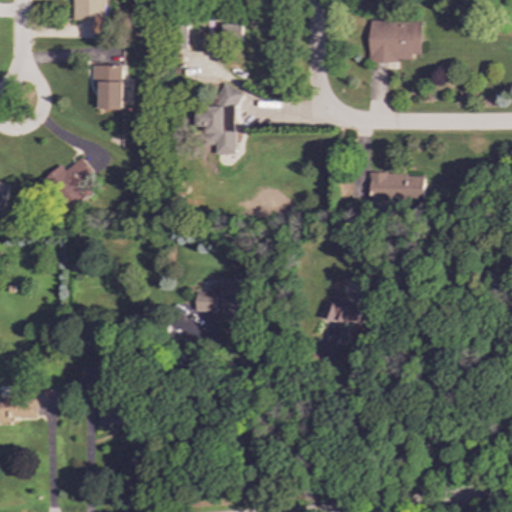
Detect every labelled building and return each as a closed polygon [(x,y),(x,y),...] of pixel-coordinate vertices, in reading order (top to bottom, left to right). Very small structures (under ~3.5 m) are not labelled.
[(73,0),(73,20),(105,20),(105,0),(73,0)] [(241,37),(240,20),(227,21),(227,17),(202,18),(203,39),(241,37)] [(422,22),(370,20),(368,61),(412,63),(413,55),(421,55),(422,22)] [(124,66),(93,65),(92,87),(99,87),(99,108),(123,108),(124,66)] [(236,154),(235,88),(218,89),(218,110),(192,111),(192,137),(204,137),(204,146),(215,146),(215,155),(236,154)] [(66,171),(61,165),(46,178),(75,209),(89,197),(79,186),(95,172),(81,157),(66,171)] [(369,198),(432,198),(432,171),(420,171),(420,174),(369,174),(369,198)] [(0,216),(2,217),(10,185),(0,182),(0,216)] [(196,311),(223,311),(223,317),(250,317),(250,279),(224,279),(224,289),(213,289),(213,293),(196,293),(196,311)] [(358,300),(330,292),(321,320),(354,331),(355,329),(364,332),(376,292),(362,288),(358,300)] [(36,418),(37,399),(0,399),(0,424),(11,424),(11,418),(36,418)] [(138,424),(138,405),(101,404),(100,427),(110,428),(110,423),(138,424)]
